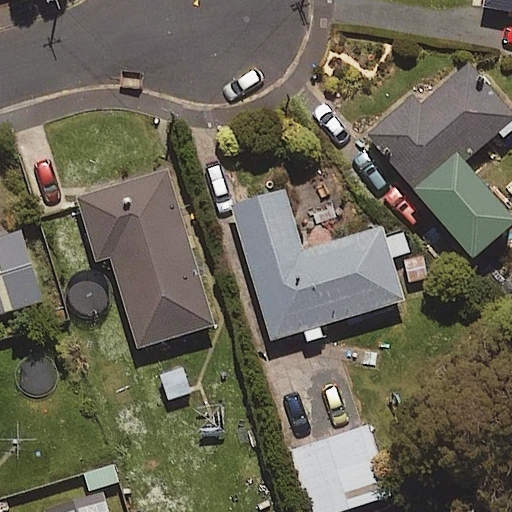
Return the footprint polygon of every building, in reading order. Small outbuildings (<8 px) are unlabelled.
[(511,0),(495,0),(493,14),(511,17),(511,0)] [(505,138),(511,132),(511,109),(473,61),(421,102),(412,92),(367,128),(469,255),(511,220),(511,216),(464,157),(498,130),(505,138)] [(212,323),(165,169),(77,196),(97,259),(110,255),(138,345),(212,323)] [(297,197),(237,214),(278,350),(416,308),(393,233),(314,256),(297,197)] [(0,312),(41,300),(21,232),(0,237),(0,312)] [(372,511),(399,504),(377,429),(297,453),(314,511),(372,511)]
